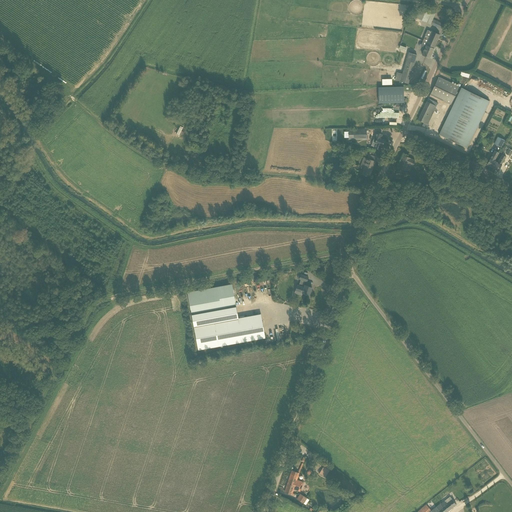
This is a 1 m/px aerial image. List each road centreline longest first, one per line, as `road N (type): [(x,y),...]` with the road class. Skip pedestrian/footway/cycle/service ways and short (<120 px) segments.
road 1 (track): [(0,488),(99,303),(353,251)]
road 2 (track): [(375,185),(175,166),(74,98)]
road 3 (unclassified): [(511,484),(347,268)]
road 4 (unclassified): [(264,511),(347,268)]
road 5 (track): [(0,96),(49,179),(137,244)]
road 6 (unclassified): [(347,268),(402,132)]
road 7 (unclassified): [(402,132),(465,5)]
road 8 (track): [(74,98),(149,0)]
road 9 (unclassified): [(511,186),(402,132)]
